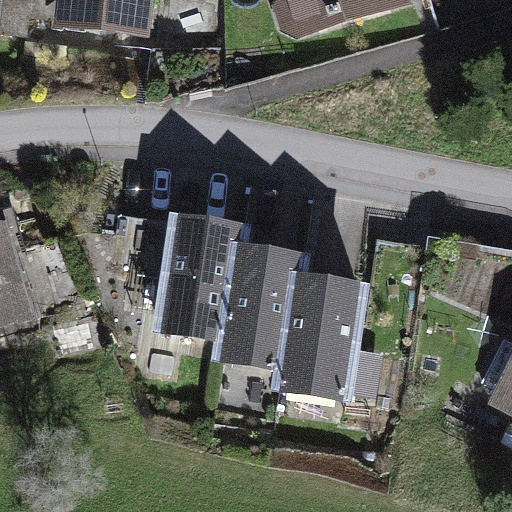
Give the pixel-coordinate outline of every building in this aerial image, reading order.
[(148,0),(54,0),(51,33),(144,44),(148,0)] [(396,0),(269,0),(282,46),(400,13),(396,0)] [(169,51),(215,53),(216,8),(170,7),(169,51)] [(236,231),(173,222),(155,342),(215,350),(212,367),(278,377),(276,396),(346,406),(364,283),(291,273),(294,256),(234,247),(236,231)] [(0,224),(0,335),(31,327),(4,225),(0,224)] [(511,366),(488,413),(511,426),(511,366)]
